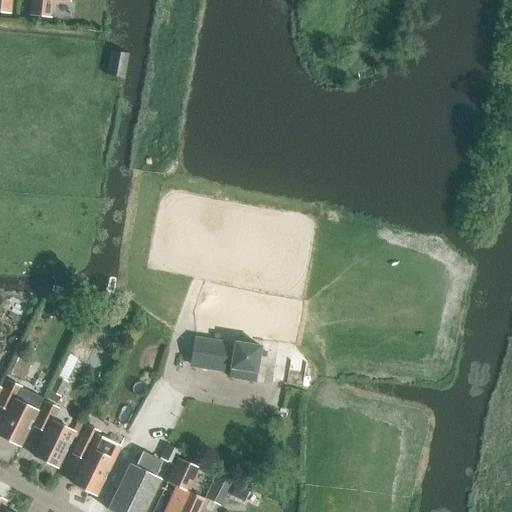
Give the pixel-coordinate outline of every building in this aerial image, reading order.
[(11,0),(0,0),(0,12),(10,14),(11,0)] [(70,0),(31,0),(30,15),(51,17),(52,0),(62,0),(70,1),(70,0)] [(129,54),(127,54),(111,51),(107,76),(125,78),(129,54)] [(115,351),(124,333),(117,330),(108,347),(115,351)] [(235,343),(196,337),(192,362),(231,368),(230,377),(256,382),(262,346),(235,342),(235,343)] [(58,376),(59,377),(67,381),(84,346),(75,341),(58,376)] [(24,380),(34,359),(21,353),(11,374),(24,380)] [(68,382),(67,381),(59,377),(51,391),(60,396),(68,382)] [(0,435),(21,445),(38,410),(17,400),(23,387),(8,380),(0,398),(0,405),(9,410),(0,427),(0,435)] [(19,397),(40,408),(45,398),(24,387),(19,397)] [(58,467),(75,431),(55,421),(60,409),(46,402),(35,426),(46,432),(34,456),(58,467)] [(97,495),(114,459),(120,446),(98,435),(100,431),(87,425),(85,430),(73,454),(85,459),(73,483),(97,495)] [(131,463),(127,470),(108,509),(113,511),(144,511),(161,478),(156,476),(163,461),(142,452),(136,466),(131,463)] [(198,511),(204,499),(189,492),(199,468),(178,459),(168,483),(176,486),(164,511),(198,511)] [(216,481),(205,503),(218,510),(230,488),(216,481)]
